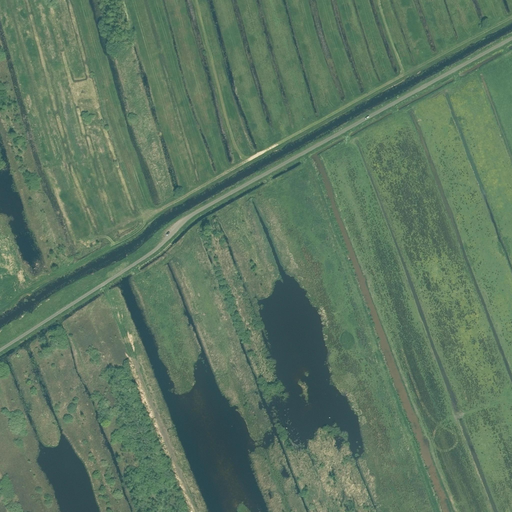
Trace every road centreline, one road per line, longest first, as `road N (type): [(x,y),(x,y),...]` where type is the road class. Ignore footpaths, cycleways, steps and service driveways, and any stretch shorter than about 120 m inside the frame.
road 1 (unclassified): [(0,350),(150,253),(194,213),(511,37)]
road 2 (track): [(437,511),(300,154)]
